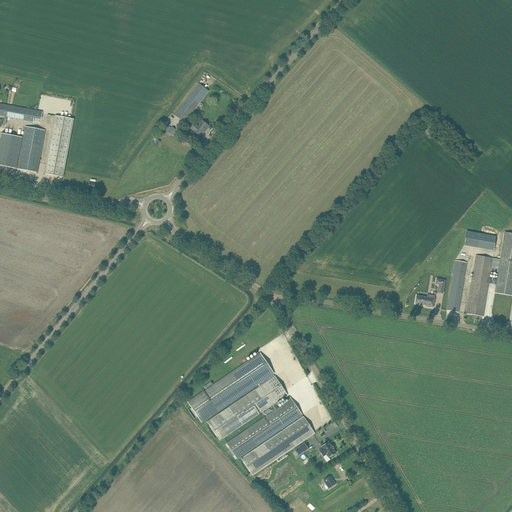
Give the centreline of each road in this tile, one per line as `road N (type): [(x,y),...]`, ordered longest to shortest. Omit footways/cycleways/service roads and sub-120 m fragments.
road 1 (track): [(76,511),(265,292)]
road 2 (tertiary): [(166,198),(345,0)]
road 3 (tertiary): [(394,511),(271,297)]
road 4 (unclassified): [(511,333),(271,297)]
road 5 (tertiary): [(0,397),(147,219)]
road 6 (tertiary): [(145,203),(96,206),(0,184)]
road 7 (tertiary): [(271,297),(166,220)]
